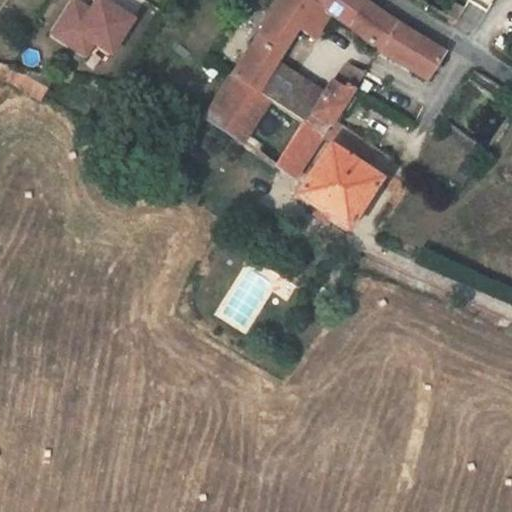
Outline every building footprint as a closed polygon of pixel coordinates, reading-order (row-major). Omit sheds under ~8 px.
[(88,0),(86,5),(78,0),(68,0),(46,36),(84,59),(92,47),(108,57),(133,18),(102,0),(88,0)] [(366,1),(364,0),(280,0),(231,76),(258,93),(277,65),(301,28),(316,37),(331,14),(349,27),(366,1)] [(444,53),(366,1),(349,27),(378,51),(427,80),(444,53)] [(55,77),(0,63),(0,80),(7,82),(39,101),(44,94),(55,77)] [(346,83),(355,87),(363,74),(347,64),(335,82),(343,87),(346,83)] [(302,122),(305,123),(323,94),(277,65),(258,93),(270,101),(302,122)] [(258,93),(231,76),(203,119),(242,143),(270,101),(258,93)] [(356,88),(355,87),(346,83),(343,87),(335,82),(330,83),(323,94),(305,123),(324,136),(334,120),(344,105),(351,94),(356,88)] [(351,94),(344,105),(351,110),(358,99),(351,94)] [(380,177),(391,159),(334,120),(324,136),(322,140),(329,144),(380,177)] [(322,140),(324,136),(305,123),(302,122),(275,164),(295,181),(322,140)] [(380,177),(329,144),(296,194),(349,228),(382,178),(380,177)]
